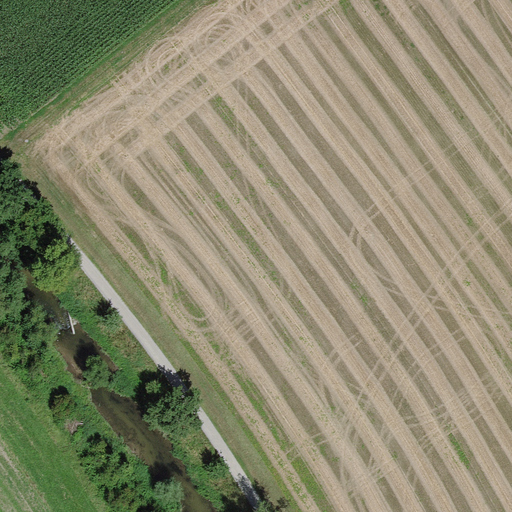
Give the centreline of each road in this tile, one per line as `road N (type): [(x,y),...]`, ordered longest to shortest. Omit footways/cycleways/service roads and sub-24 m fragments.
road 1 (track): [(256,511),(164,365),(0,157)]
road 2 (track): [(0,146),(183,0)]
